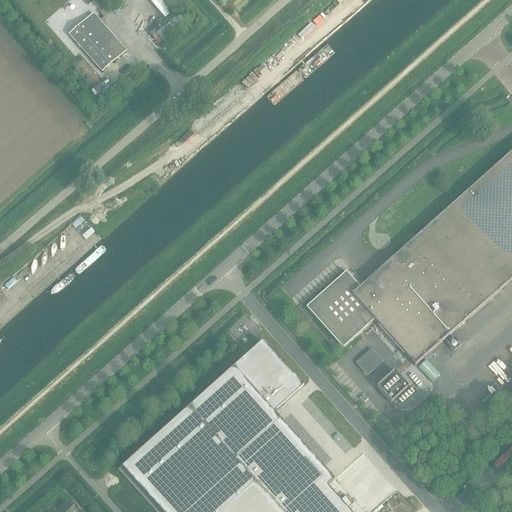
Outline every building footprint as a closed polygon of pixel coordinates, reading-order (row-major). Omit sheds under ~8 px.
[(158,0),(139,0),(154,17),(165,8),(158,0)] [(103,9),(99,13),(103,17),(107,13),(103,9)] [(102,73),(126,52),(93,14),(69,35),(102,73)] [(170,32),(179,25),(173,17),(167,22),(170,26),(167,29),(170,32)] [(511,152),(360,288),(346,272),(306,308),(342,349),(374,321),(414,367),(511,279),(511,152)] [(263,342),(121,469),(158,511),(348,511),(346,510),(354,503),(347,495),(339,502),(326,487),(334,481),(333,480),(274,414),(299,391),(303,387),(300,383),(263,342)] [(367,376),(383,362),(371,349),(356,363),(367,376)] [(408,387),(394,372),(376,388),(391,404),(393,402),(400,410),(418,394),(410,386),(408,387)] [(364,395),(359,399),(363,403),(368,399),(364,395)] [(74,511),(67,503),(58,511),(55,507),(49,511),(74,511)]
